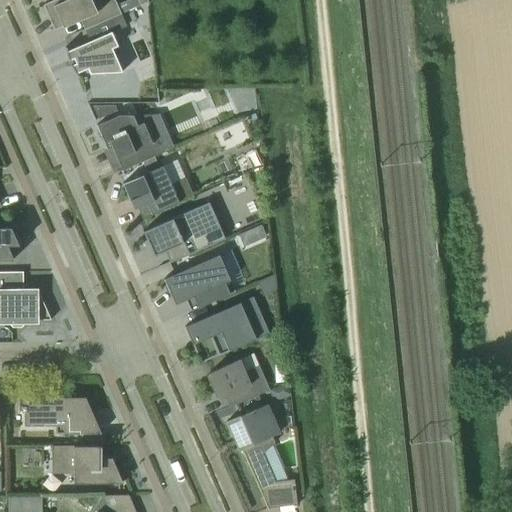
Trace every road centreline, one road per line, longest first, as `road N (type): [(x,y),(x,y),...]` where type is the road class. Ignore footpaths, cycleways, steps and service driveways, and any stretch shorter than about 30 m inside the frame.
road 1 (track): [(370,511),(321,0)]
road 2 (residential): [(145,347),(26,70)]
road 3 (residential): [(0,92),(115,357)]
road 4 (residential): [(221,511),(145,347)]
road 5 (residential): [(115,357),(183,511)]
